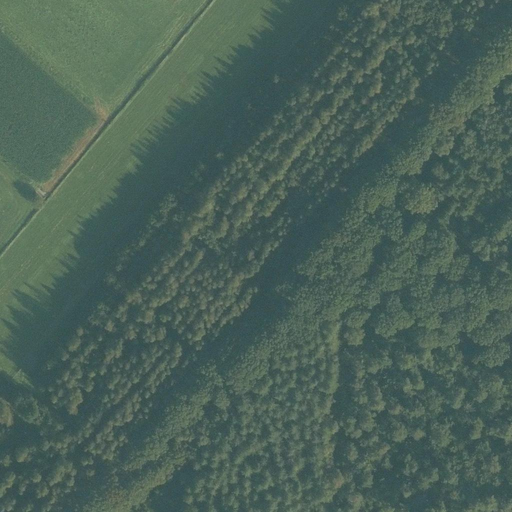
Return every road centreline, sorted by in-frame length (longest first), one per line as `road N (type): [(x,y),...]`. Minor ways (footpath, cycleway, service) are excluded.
road 1 (track): [(378,182),(87,511)]
road 2 (track): [(511,35),(378,182)]
road 3 (unknown): [(390,189),(511,51)]
road 4 (track): [(511,267),(390,189)]
